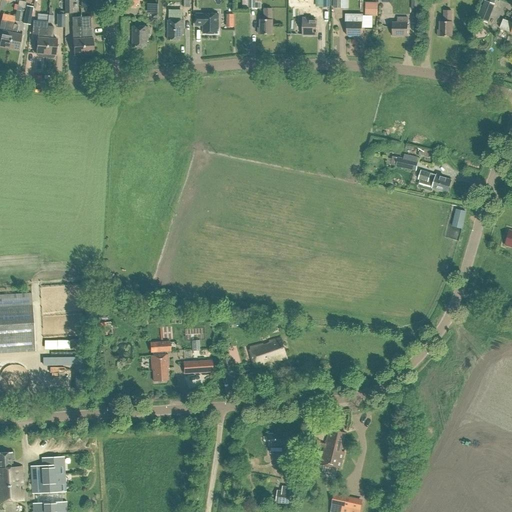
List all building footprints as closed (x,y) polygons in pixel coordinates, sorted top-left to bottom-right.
[(64,0),(65,14),(73,13),(72,0),(64,0)] [(111,0),(111,8),(120,9),(119,0),(111,0)] [(136,9),(136,4),(139,4),(139,0),(128,0),(128,8),(136,9)] [(242,0),(242,8),(249,8),(255,8),(261,8),(261,0),(242,0)] [(333,0),(333,8),(342,8),(341,0),(333,0)] [(16,10),(14,21),(18,22),(21,8),(24,9),(25,2),(18,1),(16,10)] [(485,1),(478,19),(487,23),(495,5),(494,4),(486,1),(485,1)] [(377,16),(377,3),(366,2),(365,15),(377,16)] [(26,6),(23,24),(29,25),(33,7),(26,6)] [(276,8),(277,17),(288,16),(288,7),(276,8)] [(272,21),(272,9),(265,9),(264,21),(260,20),(260,28),(258,28),(258,35),(273,36),(273,21),(272,21)] [(451,22),(451,11),(444,11),(444,22),(440,22),(440,30),(438,30),(438,37),(452,37),(452,22),(451,22)] [(195,26),(204,26),(204,35),(218,35),(218,30),(219,30),(219,15),(204,15),(204,14),(196,14),(195,26)] [(82,29),(81,29),(81,27),(81,15),(80,15),(80,17),(71,17),(72,26),(71,26),(73,55),(75,55),(75,56),(77,58),(81,58),(83,56),(83,54),(82,34),(82,29)] [(362,36),(362,22),(362,15),(347,15),(347,36),(362,36)] [(81,17),(81,27),(82,29),(82,34),(83,54),(93,54),(92,28),(90,29),(90,16),(85,17),(81,17)] [(330,18),(331,37),(346,36),(345,17),(330,18)] [(302,36),(316,36),(316,20),(309,20),(309,18),(302,18),(302,36)] [(392,37),(408,37),(408,18),(397,18),(397,23),(392,22),(392,37)] [(511,22),(504,19),(499,29),(511,34),(511,22)] [(0,33),(1,34),(0,38),(0,46),(8,48),(13,25),(14,23),(1,20),(0,24),(0,33)] [(183,36),(184,20),(168,20),(168,40),(182,40),(182,36),(183,36)] [(16,33),(18,25),(13,25),(8,48),(18,50),(21,34),(16,33)] [(148,41),(148,26),(134,26),(134,45),(147,46),(147,41),(148,41)] [(36,53),(37,53),(37,55),(38,57),(45,57),(46,54),(47,34),(47,30),(38,29),(36,53)] [(47,34),(46,54),(45,57),(53,58),(54,57),(54,55),(55,55),(57,39),(51,39),(52,30),(47,30),(47,34)] [(332,50),(349,49),(348,37),(332,38),(332,50)] [(398,157),(396,167),(416,171),(418,162),(398,157)] [(381,170),(382,159),(374,158),(373,169),(381,170)] [(418,187),(426,189),(432,191),(433,188),(447,193),(451,182),(446,181),(446,178),(441,177),(441,176),(441,175),(437,173),(436,175),(422,171),(421,170),(418,180),(419,180),(420,180),(418,187)] [(403,184),(414,186),(415,180),(404,178),(403,184)] [(452,226),(463,228),(467,212),(456,210),(452,226)] [(437,230),(447,231),(447,213),(437,213),(437,230)] [(31,293),(0,294),(0,353),(35,351),(31,293)] [(171,328),(159,329),(159,339),(172,339),(171,328)] [(287,358),(282,338),(269,342),(269,345),(264,346),(263,344),(249,348),(255,368),(287,358)] [(149,342),(150,353),(167,351),(167,341),(149,342)] [(166,369),(168,369),(167,355),(150,356),(151,369),(152,369),(153,381),(167,380),(166,369)] [(222,361),(227,377),(234,374),(230,358),(222,361)] [(324,448),(320,465),(340,470),(344,452),(341,451),(345,433),(329,429),(327,441),(326,440),(325,444),(320,443),(320,442),(314,440),(312,446),(319,448),(319,447),(324,448)] [(268,446),(270,446),(270,454),(285,453),(284,445),(296,445),(295,433),(289,433),(268,435),(268,446)] [(254,447),(255,457),(268,456),(268,447),(254,447)] [(313,464),(314,450),(306,449),(305,464),(313,464)] [(0,501),(21,500),(23,500),(23,489),(21,489),(18,489),(17,482),(20,482),(22,482),(21,466),(20,466),(11,466),(10,452),(0,452),(0,501)] [(297,472),(298,464),(299,454),(288,453),(286,471),(297,472)] [(42,465),(30,466),(32,494),(36,494),(37,503),(32,503),(32,511),(66,511),(66,502),(62,502),(61,492),(65,492),(65,491),(61,492),(60,484),(65,484),(64,473),(59,473),(59,467),(63,467),(63,462),(64,462),(63,457),(47,457),(48,465),(42,465)] [(288,504),(289,504),(291,487),(288,487),(282,486),(282,491),(277,490),(276,503),(288,504)] [(358,511),(361,500),(354,499),(334,494),(332,506),(330,511),(331,511),(358,511)]
